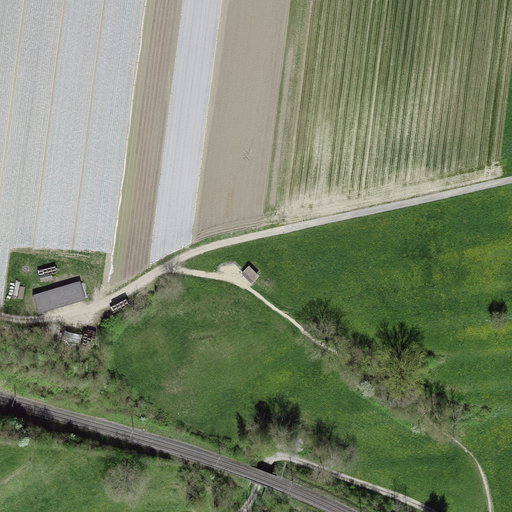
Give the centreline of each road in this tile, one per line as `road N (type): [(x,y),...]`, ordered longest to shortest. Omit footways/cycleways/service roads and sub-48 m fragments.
road 1 (track): [(511,179),(216,246),(69,317),(0,317)]
road 2 (track): [(430,511),(283,456),(265,464),(240,511)]
